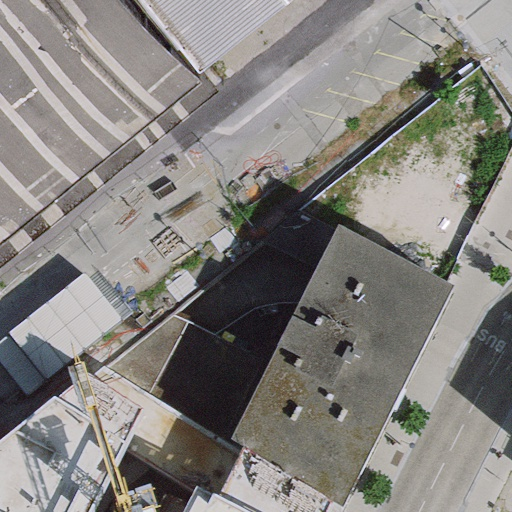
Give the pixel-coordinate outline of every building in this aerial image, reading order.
[(0,0),(0,208),(201,50),(161,0),(0,0)] [(161,0),(201,50),(263,0),(161,0)] [(336,273),(352,234),(301,207),(265,237),(336,273)] [(331,511),(415,349),(422,336),(430,321),(448,285),(396,257),(352,234),(336,273),(328,288),(313,316),(306,330),(296,324),(280,352),(291,358),(242,453),(331,511)] [(199,323),(175,308),(106,363),(220,439),(261,360),(199,323)] [(0,511),(331,511),(242,453),(220,439),(106,363),(82,382),(0,447),(0,511)]
